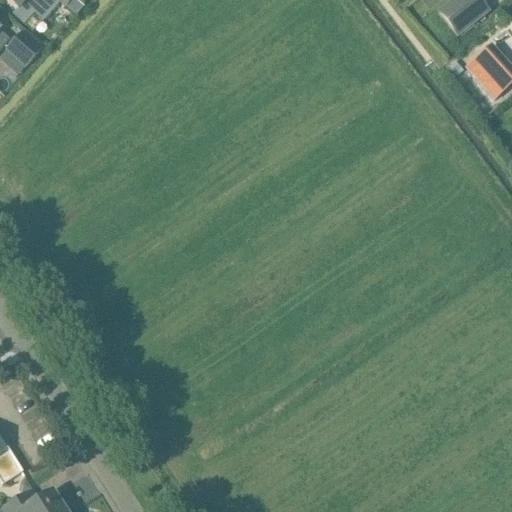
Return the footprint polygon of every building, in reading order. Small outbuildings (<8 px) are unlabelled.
[(2,0),(17,13),(13,18),(24,28),(34,17),(43,24),(60,6),(65,11),(74,1),(73,0),(2,0)] [(488,14),(476,0),(457,0),(438,15),(457,39),(488,14)] [(42,53),(22,34),(4,53),(25,72),(42,53)] [(0,53),(8,45),(0,37),(0,53)] [(466,71),(495,104),(511,88),(511,74),(490,50),(466,71)] [(0,484),(2,488),(22,476),(7,452),(0,440),(0,484)] [(21,484),(19,493),(22,498),(32,492),(25,481),(21,484)] [(64,511),(53,495),(31,508),(24,497),(0,511),(64,511)]
